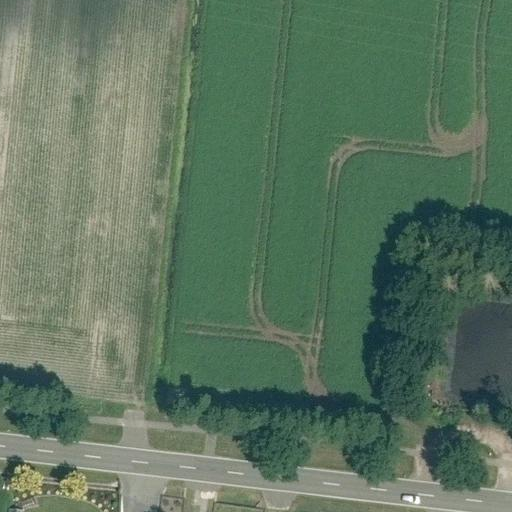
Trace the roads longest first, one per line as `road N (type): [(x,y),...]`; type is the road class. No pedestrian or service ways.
road 1 (secondary): [(0,447),(511,507)]
road 2 (track): [(505,506),(509,463),(498,437),(455,432),(432,444),(421,496)]
